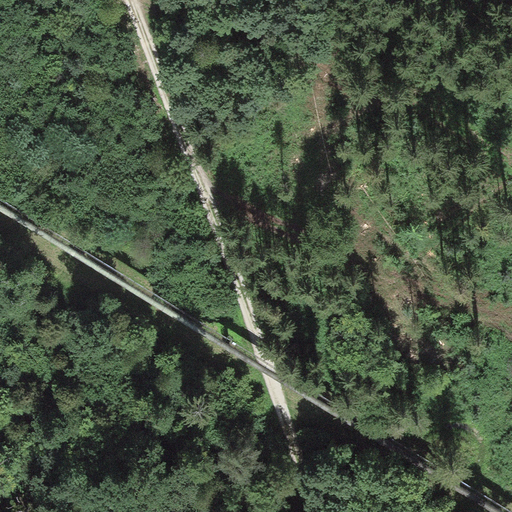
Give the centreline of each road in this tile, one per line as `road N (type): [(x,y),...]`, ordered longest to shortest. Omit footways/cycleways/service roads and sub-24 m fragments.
road 1 (track): [(322,511),(125,0)]
road 2 (track): [(452,511),(0,232)]
